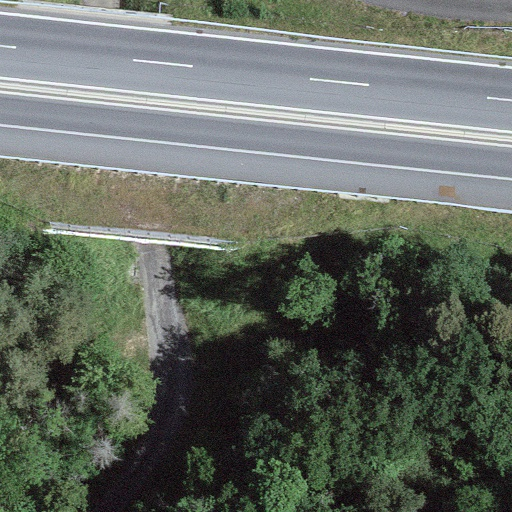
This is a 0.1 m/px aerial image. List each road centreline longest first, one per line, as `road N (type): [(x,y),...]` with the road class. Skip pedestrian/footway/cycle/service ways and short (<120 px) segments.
road 1 (trunk): [(0,109),(511,163)]
road 2 (trunk): [(511,100),(0,46)]
road 3 (track): [(104,511),(164,429),(171,348),(153,244)]
road 4 (track): [(100,0),(153,244)]
